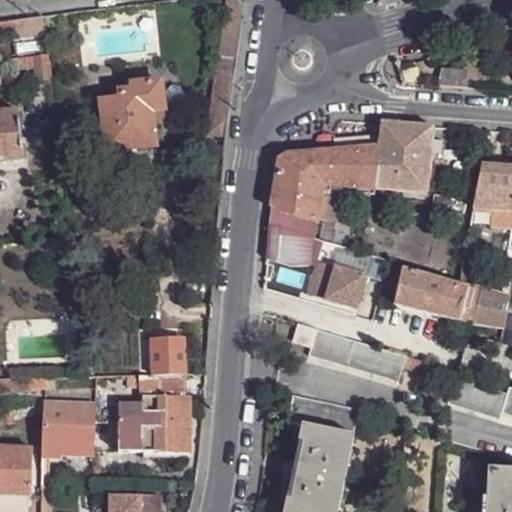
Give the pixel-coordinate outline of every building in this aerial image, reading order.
[(240,0),(192,0),(194,16),(223,12),(245,10),(245,5),(240,0)] [(240,42),(245,10),(223,12),(220,39),(240,42)] [(0,22),(0,35),(15,33),(14,21),(0,22)] [(38,84),(53,82),(49,57),(35,60),(36,67),(38,84)] [(227,138),(237,63),(219,61),(208,135),(227,138)] [(32,85),(38,84),(36,67),(30,68),(32,85)] [(402,86),(418,87),(417,67),(398,73),(402,86)] [(437,88),(466,90),(467,71),(441,69),(437,88)] [(106,152),(155,147),(152,115),(163,114),(160,83),(110,88),(112,102),(101,103),(106,152)] [(0,164),(24,161),(19,112),(2,113),(1,103),(0,102),(0,164)] [(276,179),(271,210),(317,224),(318,220),(335,223),(339,198),(321,196),(322,185),(427,196),(430,164),(431,144),(433,129),(380,125),(377,150),(292,156),(278,165),(276,179)] [(431,144),(430,164),(442,165),(444,145),(431,144)] [(511,169),(481,168),(473,210),(492,212),(491,229),(511,230),(511,169)] [(269,227),(312,239),(317,224),(271,210),(269,227)] [(308,266),(312,239),(269,227),(266,260),(289,267),(308,266)] [(334,268),(316,263),(307,296),(325,301),(334,268)] [(357,310),(366,277),(334,268),(325,301),(357,310)] [(393,307),(459,324),(468,290),(401,271),(393,307)] [(459,284),(468,287),(470,275),(461,274),(459,284)] [(503,330),(508,313),(481,306),(483,294),(468,290),(459,324),(473,327),(473,326),(503,330)] [(316,330),(298,325),(293,342),(311,347),(316,330)] [(364,345),(316,330),(311,347),(308,356),(398,384),(403,369),(424,375),(427,364),(408,358),(389,352),(364,345)] [(159,377),(184,376),(183,343),(152,344),(153,377),(159,377)] [(390,348),(389,352),(408,358),(408,354),(390,348)] [(186,399),(184,376),(159,377),(161,398),(186,399)] [(161,398),(159,377),(153,377),(144,377),(143,399),(161,398)] [(0,393),(47,391),(47,380),(0,380),(0,393)] [(47,380),(47,391),(60,391),(59,380),(47,380)] [(511,390),(509,389),(508,395),(457,380),(448,405),(500,421),(502,414),(511,417),(511,390)] [(302,426),(353,436),(358,411),(293,396),(287,424),(302,427),(302,426)] [(143,409),(143,454),(189,454),(190,398),(186,399),(161,398),(143,399),(143,409)] [(46,405),(44,448),(93,450),(94,407),(46,405)] [(117,454),(143,454),(143,409),(118,410),(117,454)] [(0,425),(16,425),(16,410),(0,410),(0,425)] [(350,454),(353,436),(302,426),(302,427),(294,462),(292,461),(290,469),(284,472),(281,495),(280,501),(285,502),(283,511),(336,511),(334,511),(337,497),(340,497),(346,468),(343,468),(346,453),(350,454)] [(0,448),(0,497),(28,498),(31,498),(33,451),(0,448)] [(44,448),(44,456),(53,456),(92,458),(93,450),(44,448)] [(511,511),(511,471),(487,470),(486,499),(489,499),(488,511),(511,511)] [(42,488),(41,511),(50,511),(51,488),(42,488)] [(0,497),(0,506),(28,508),(28,498),(0,497)] [(161,511),(162,499),(110,498),(109,511),(161,511)]
